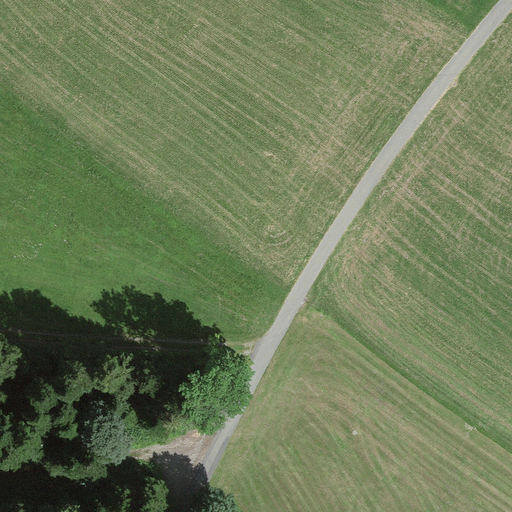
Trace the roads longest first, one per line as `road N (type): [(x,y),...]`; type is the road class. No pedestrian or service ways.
road 1 (residential): [(510,0),(317,258),(253,375),(195,511)]
road 2 (track): [(0,336),(192,359),(253,375)]
road 3 (track): [(223,438),(0,476)]
